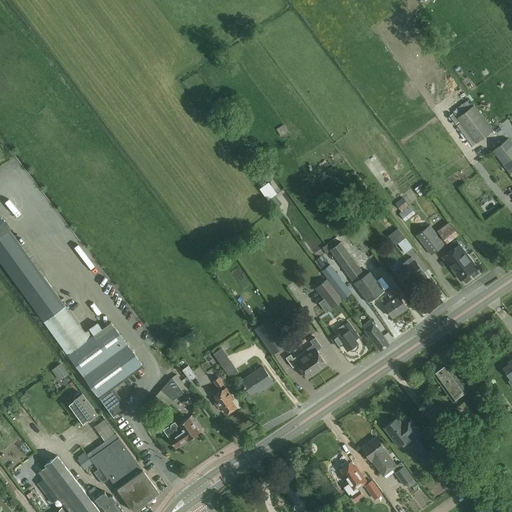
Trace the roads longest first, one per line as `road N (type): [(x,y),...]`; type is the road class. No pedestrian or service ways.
road 1 (primary): [(191,497),(511,279)]
road 2 (track): [(483,482),(401,381)]
